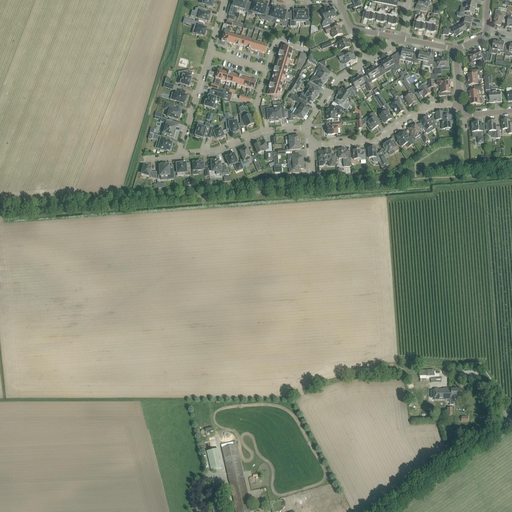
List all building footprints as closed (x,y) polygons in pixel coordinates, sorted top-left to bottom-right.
[(240,0),(239,8),(245,10),(244,12),(248,13),(249,7),(250,3),(247,2),(247,0),(240,0)] [(431,1),(427,0),(418,0),(418,2),(418,4),(422,6),(422,7),(421,7),(420,11),(427,12),(428,8),(427,8),(430,1),(431,1)] [(476,3),(471,2),(467,1),(464,12),(468,13),(470,13),(473,14),(476,3)] [(258,14),(261,3),(259,2),(258,2),(257,2),(256,2),(254,2),(252,8),(249,7),(248,13),(247,16),(252,17),(253,13),(254,14),(255,13),(258,14)] [(265,5),(265,4),(264,4),(263,3),(261,3),(258,14),(261,14),(260,16),(262,16),(261,20),(266,21),(268,13),(265,12),(267,6),(265,5)] [(368,20),(371,6),(370,6),(366,10),(364,9),(362,18),(364,18),(364,19),(368,20)] [(206,10),(198,7),(195,17),(198,19),(208,22),(208,21),(209,21),(210,18),(210,15),(205,13),(206,10)] [(277,19),(280,9),(278,9),(277,8),(275,7),(274,8),(273,7),(271,14),(268,13),(266,21),(270,22),(270,21),(271,21),(273,20),(274,18),(277,19)] [(380,22),(383,9),(381,8),(378,12),(376,12),(374,20),(376,21),(376,22),(380,22)] [(498,11),(496,10),(495,15),(496,15),(495,21),(496,21),(495,24),(501,25),(502,19),(505,19),(505,18),(507,12),(507,11),(507,9),(499,8),(498,11)] [(280,9),(277,19),(280,20),(279,22),(281,24),(282,24),(282,26),(286,27),(287,24),(288,19),(285,18),(287,11),(286,11),(285,10),(283,9),(282,10),(280,9)] [(323,28),(327,26),(332,24),(330,19),(335,16),(332,9),(331,9),(328,10),(328,11),(327,9),(321,11),(325,20),(324,21),(322,25),(323,28)] [(298,21),(301,21),(301,10),(297,10),(297,11),(294,11),(294,16),(293,17),(292,17),(292,19),(291,19),(290,23),(290,27),(296,26),(296,23),(298,22),(298,21)] [(301,10),(301,21),(305,21),(305,22),(306,22),(306,26),(310,26),(311,16),(309,16),(308,15),(308,11),(305,11),(305,10),(301,10)] [(392,25),(394,11),(393,11),(390,15),(388,14),(386,22),(388,23),(388,24),(392,25)] [(418,30),(421,16),(420,16),(417,20),(414,19),(413,28),(415,28),(414,29),(418,30)] [(472,19),(467,18),(465,17),(464,23),(457,27),(457,26),(462,35),(467,31),(469,30),(471,24),(472,19)] [(184,18),(183,23),(186,24),(187,23),(195,25),(198,26),(199,23),(199,22),(196,21),(187,19),(184,18)] [(430,32),(433,19),(432,18),(428,22),(426,22),(425,30),(426,30),(426,32),(430,32)] [(195,25),(194,29),(197,30),(196,34),(196,35),(200,36),(200,35),(204,36),(205,36),(206,32),(205,31),(206,29),(198,26),(195,25)] [(339,26),(338,27),(334,29),(332,25),(328,27),(325,28),(327,34),(331,33),(333,38),(342,34),(339,26)] [(462,35),(457,26),(450,30),(446,29),(444,29),(443,35),(448,37),(449,34),(451,35),(452,36),(454,35),(456,37),(461,34),(462,35)] [(229,34),(224,33),(224,32),(221,41),(222,41),(227,43),(229,34)] [(232,44),(235,36),(229,34),(227,43),(232,44)] [(244,47),(246,38),(241,37),(240,37),(238,46),(240,47),(240,46),(244,47)] [(249,49),(252,41),(252,40),(246,38),(244,47),(247,48),(247,49),(249,49)] [(350,47),(348,42),(347,39),(337,43),(337,44),(334,45),(335,47),(338,46),(340,51),(350,47)] [(254,51),(257,42),(252,41),(249,49),(251,50),(254,51)] [(503,51),(504,47),(505,42),(499,41),(498,50),(497,54),(500,55),(500,53),(506,54),(506,51),(503,51)] [(260,52),(262,44),(257,42),(254,51),(260,52)] [(262,44),(260,52),(265,54),(268,45),(262,44)] [(277,62),(288,65),(293,50),(293,49),(282,46),(281,46),(280,46),(279,49),(280,49),(280,52),(279,52),(278,56),(277,62)] [(405,61),(408,50),(403,48),(403,49),(402,49),(401,53),(398,53),(397,59),(400,60),(405,61)] [(414,63),(415,56),(412,55),(413,51),(412,51),(412,50),(408,50),(405,61),(414,63)] [(486,63),(487,57),(488,52),(486,53),(485,52),(481,54),(479,50),(477,52),(476,50),(475,50),(476,51),(473,52),(474,52),(468,55),(472,63),(482,58),(485,63),(486,63)] [(423,61),(425,53),(420,51),(420,53),(419,52),(418,56),(415,56),(414,63),(417,63),(417,60),(423,61)] [(346,64),(347,64),(355,60),(352,53),(347,55),(346,52),(341,54),(338,55),(340,61),(344,60),(346,64)] [(300,70),(305,62),(307,55),(301,53),(296,69),(300,70)] [(434,68),(434,62),(433,58),(429,59),(430,55),(429,55),(429,53),(425,53),(423,61),(422,66),(432,67),(434,68)] [(397,59),(396,60),(393,62),(390,58),(389,57),(385,60),(390,67),(392,65),(394,68),(396,71),(400,69),(398,65),(400,60),(397,59)] [(448,58),(436,59),(436,62),(434,62),(434,68),(434,71),(434,75),(435,80),(437,80),(438,80),(438,75),(442,75),(441,71),(449,70),(449,67),(448,58)] [(384,75),(388,72),(391,70),(390,67),(385,60),(381,62),(381,63),(381,64),(383,67),(380,69),(384,75)] [(272,78),(283,82),(288,65),(277,62),(275,68),(273,72),(274,72),(272,78)] [(328,69),(323,67),(320,65),(317,71),(315,74),(326,80),(330,75),(326,72),(328,69)] [(384,75),(380,69),(378,70),(375,67),(374,66),(370,69),(375,76),(376,79),(384,75)] [(369,84),(372,82),(376,79),(375,76),(370,69),(366,71),(366,72),(366,73),(367,75),(365,76),(369,84)] [(190,86),(191,83),(190,82),(192,78),(190,78),(191,75),(190,74),(190,70),(178,72),(179,79),(182,80),(180,84),(189,87),(189,86),(190,86)] [(218,70),(218,71),(217,71),(216,71),(216,72),(217,73),(215,79),(216,79),(214,84),(211,83),(211,84),(210,87),(218,90),(219,86),(221,80),(223,72),(219,71),(218,70)] [(467,75),(468,80),(478,79),(481,79),(482,77),(480,75),(480,74),(480,72),(481,72),(482,71),(482,70),(469,71),(470,75),(467,75)] [(226,82),(229,73),(227,72),(227,73),(223,72),(221,80),(226,82)] [(232,83),(234,74),(231,73),(229,73),(226,82),(227,81),(232,83)] [(237,85),(240,76),(238,75),(234,74),(232,83),(237,84),(237,85)] [(323,86),(326,80),(315,74),(314,76),(313,76),(310,82),(317,86),(319,84),(323,86)] [(299,75),(294,84),(299,87),(301,83),(299,82),(302,77),(299,75)] [(361,76),(360,76),(359,75),(356,78),(360,85),(362,84),(363,85),(365,86),(369,92),(373,90),(369,84),(365,76),(362,78),(361,76)] [(279,98),(283,82),(272,78),(270,84),(269,86),(269,88),(268,91),(267,91),(266,94),(267,94),(279,98)] [(355,88),(360,85),(356,78),(351,80),(351,81),(351,82),(354,86),(351,88),(353,91),(354,93),(357,91),(355,88)] [(408,90),(411,88),(406,79),(402,82),(408,90)] [(450,82),(444,82),(444,79),(438,80),(437,80),(438,84),(440,85),(440,88),(450,87),(450,82)] [(478,82),(478,79),(468,80),(468,85),(474,85),(474,88),(482,87),(482,85),(481,84),(481,82),(478,82)] [(251,80),(248,89),(253,90),(254,90),(256,82),(251,80)] [(316,87),(312,84),(309,83),(306,87),(309,89),(307,92),(317,98),(319,94),(318,93),(319,92),(315,89),(316,87)] [(293,85),(288,92),(291,94),(294,89),(297,91),(299,87),(294,84),(293,85)] [(431,93),(428,89),(425,84),(419,89),(420,90),(417,92),(420,97),(423,95),(424,98),(431,93)] [(438,96),(446,96),(445,93),(451,92),(450,87),(440,88),(441,91),(438,92),(438,96)] [(469,91),(469,96),(479,96),(479,93),(482,92),(482,87),(474,88),(474,91),(469,91)] [(354,93),(353,91),(351,88),(346,91),(342,88),(341,91),(340,90),(338,93),(347,98),(349,96),(351,98),(352,97),(353,98),(356,96),(354,93)] [(502,101),(501,96),(501,92),(497,93),(496,90),(497,90),(497,89),(492,88),(492,89),(493,93),(489,93),(490,97),(490,102),(491,103),(490,103),(502,102),(501,101),(502,101)] [(185,92),(178,90),(177,93),(176,93),(174,101),(184,104),(184,103),(185,102),(186,101),(186,100),(185,99),(186,96),(184,95),(185,92)] [(225,95),(219,93),(213,91),(215,92),(214,96),(212,95),(211,96),(209,96),(207,101),(206,101),(205,102),(204,101),(203,105),(204,105),(204,106),(215,109),(217,105),(215,104),(217,97),(224,99),(224,98),(225,95)] [(316,98),(317,98),(307,92),(306,95),(303,93),(300,98),(302,100),(307,102),(308,100),(312,103),(316,97),(316,98)] [(416,102),(414,98),(411,94),(409,92),(407,93),(409,96),(404,99),(406,102),(409,106),(412,104),(413,106),(416,104),(415,103),(416,102)] [(346,101),(347,98),(338,93),(337,96),(338,96),(336,99),(341,102),(339,105),(347,110),(350,105),(347,104),(348,102),(346,101)] [(396,103),(391,106),(394,111),(397,115),(403,112),(401,109),(402,109),(400,104),(403,102),(397,93),(396,94),(393,96),(395,99),(394,100),(396,103)] [(380,95),(376,98),(382,107),(386,104),(380,95)] [(482,104),(482,99),(480,99),(479,96),(469,96),(470,102),(475,101),(475,104),(482,104)] [(175,105),(167,103),(165,109),(169,111),(169,112),(168,112),(167,115),(168,116),(168,117),(179,120),(180,118),(181,118),(182,114),(181,114),(182,112),(173,109),(175,105)] [(301,103),(300,105),(298,103),(295,108),(298,110),(306,115),(310,109),(305,106),(302,104),(301,103)] [(284,113),(284,111),(283,105),(277,106),(278,110),(274,110),(275,122),(279,121),(279,120),(281,120),(281,114),(284,113)] [(328,109),(326,113),(327,113),(326,115),(327,120),(332,120),(332,123),(337,122),(339,122),(339,119),(335,119),(334,117),(336,113),(340,116),(344,109),(343,109),(338,106),(336,109),(331,106),(329,110),(328,109)] [(275,122),(274,110),(270,110),(270,107),(260,108),(263,119),(262,115),(268,114),(268,121),(270,120),(270,122),(275,122)] [(306,115),(298,110),(295,108),(292,113),(288,113),(288,111),(284,111),(284,113),(284,118),(288,118),(289,121),(293,121),(293,118),(295,118),(296,117),(300,119),(301,118),(303,120),(306,115)] [(392,119),(389,114),(387,111),(385,108),(381,110),(380,111),(379,113),(379,114),(380,116),(379,116),(384,123),(392,119)] [(253,124),(254,124),(251,116),(247,117),(247,116),(246,116),(245,116),(244,116),(243,112),(239,114),(241,123),(245,123),(247,127),(250,126),(253,125),(253,124)] [(442,129),(447,129),(452,128),(452,121),(452,116),(444,117),(443,112),(436,113),(436,118),(436,120),(441,120),(442,129)] [(232,119),(229,119),(229,113),(225,114),(226,128),(230,128),(232,133),(235,132),(235,133),(239,132),(238,131),(239,130),(237,126),(237,121),(233,122),(232,119)] [(378,120),(376,116),(374,113),(368,117),(370,120),(367,122),(369,126),(368,126),(371,131),(378,126),(375,122),(378,120)] [(421,123),(419,124),(423,130),(424,129),(427,134),(436,128),(433,118),(429,120),(427,117),(420,121),(421,123)] [(174,122),(161,118),(160,122),(166,124),(165,128),(164,128),(164,127),(162,134),(174,137),(176,130),(175,130),(176,126),(173,126),(174,122)] [(511,124),(510,124),(510,122),(510,120),(502,120),(503,130),(507,129),(507,132),(508,131),(508,134),(511,134),(511,124)] [(489,123),(486,124),(487,129),(489,129),(489,131),(488,132),(488,135),(490,136),(495,136),(496,138),(496,139),(501,138),(500,133),(500,127),(496,127),(496,126),(496,121),(489,122),(489,123)] [(332,127),(327,127),(328,135),(331,135),(336,135),(336,134),(338,134),(337,129),(341,128),(341,123),(341,122),(339,122),(337,122),(332,123),(332,127)] [(482,126),(479,126),(478,122),(471,123),(472,125),(471,125),(470,126),(470,127),(470,128),(471,128),(471,129),(472,129),(472,132),(473,132),(473,135),(474,135),(474,136),(475,136),(477,136),(478,136),(478,144),(484,143),(483,138),(483,137),(483,131),(482,126)] [(208,134),(210,127),(211,125),(206,123),(205,127),(202,126),(202,125),(199,124),(199,125),(198,125),(197,131),(196,131),(194,135),(195,135),(195,136),(196,136),(196,137),(199,138),(200,137),(203,138),(205,133),(208,134)] [(408,128),(408,129),(410,132),(409,132),(412,135),(414,138),(415,140),(422,136),(421,135),(422,134),(418,128),(415,124),(411,126),(408,128)] [(207,138),(211,139),(211,137),(216,139),(217,139),(220,138),(220,139),(224,137),(224,136),(221,129),(217,130),(214,130),(214,128),(210,127),(208,134),(207,138)] [(411,141),(409,137),(405,132),(396,137),(399,140),(398,141),(400,145),(402,147),(406,144),(408,147),(413,144),(411,141)] [(422,134),(421,135),(422,136),(426,143),(429,140),(425,133),(422,134)] [(164,151),(166,151),(166,150),(170,151),(170,150),(171,150),(172,147),(171,147),(172,143),(165,141),(166,138),(154,134),(153,139),(158,141),(157,144),(160,144),(158,149),(160,150),(160,151),(163,152),(164,151)] [(266,161),(269,161),(273,160),(272,152),(269,152),(268,149),(269,149),(266,141),(260,144),(259,143),(254,145),(258,154),(265,151),(266,153),(266,161)] [(384,146),(383,147),(386,151),(387,150),(389,153),(391,156),(395,153),(400,150),(398,147),(395,142),(392,144),(390,141),(384,145),(384,146)] [(388,163),(386,160),(386,159),(384,155),(380,157),(378,154),(377,154),(376,151),(376,148),(368,148),(369,158),(372,158),(372,159),(373,159),(373,160),(373,161),(374,161),(374,162),(375,162),(376,162),(377,162),(378,162),(379,162),(379,163),(382,161),(384,165),(388,163)] [(241,151),(240,151),(244,161),(248,160),(249,163),(252,161),(250,156),(249,152),(248,153),(247,149),(243,150),(243,149),(240,150),(241,151)] [(345,150),(338,150),(339,159),(343,159),(343,160),(344,167),(351,166),(350,152),(347,152),(345,152),(345,150)] [(366,160),(366,158),(365,153),(361,154),(361,150),(353,150),(354,160),(357,160),(366,160)] [(334,156),(331,156),(331,151),(319,152),(319,162),(320,167),(322,167),(324,166),(325,165),(325,164),(326,163),(326,161),(326,160),(329,160),(329,166),(335,166),(335,161),(334,156)] [(226,157),(229,166),(234,164),(237,172),(244,169),(241,162),(238,163),(234,154),(230,155),(230,154),(226,156),(226,157)] [(288,164),(303,163),(303,157),(300,157),(299,154),(288,155),(289,160),(288,160),(288,164)] [(213,161),(211,161),(212,172),(216,171),(217,175),(221,175),(221,176),(230,175),(225,165),(222,166),(222,167),(221,167),(221,163),(219,163),(219,160),(217,161),(216,160),(214,160),(213,161)] [(194,170),(192,171),(193,175),(198,175),(198,171),(202,170),(204,170),(204,163),(201,163),(201,162),(200,162),(200,161),(197,161),(197,162),(193,162),(194,170)] [(176,164),(177,174),(182,173),(183,176),(191,176),(190,168),(187,168),(186,163),(181,163),(181,162),(177,162),(177,164),(176,164)] [(290,173),(296,173),(301,172),(300,169),(303,169),(303,163),(288,164),(288,168),(289,168),(290,173)] [(161,166),(159,166),(160,176),(161,176),(161,180),(168,180),(175,180),(174,171),(170,171),(169,165),(166,165),(166,164),(161,165),(161,166)] [(151,178),(157,180),(157,172),(153,172),(151,172),(151,169),(144,166),(141,174),(149,176),(151,177),(151,178)] [(450,399),(450,405),(454,405),(454,397),(461,397),(461,388),(443,388),(443,389),(440,389),(436,389),(435,389),(434,399),(450,399)] [(248,511),(249,511),(251,511),(255,510),(255,507),(251,508),(236,441),(221,444),(224,453),(236,511),(248,511)] [(205,452),(209,471),(223,468),(218,448),(205,452)]
